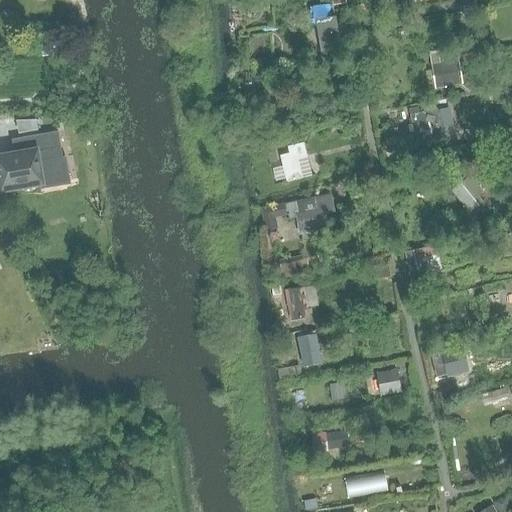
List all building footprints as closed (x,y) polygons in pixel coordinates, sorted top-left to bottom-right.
[(335,17),(315,20),(318,43),(338,40),(335,17)] [(470,46),(459,49),(465,65),(476,61),(470,46)] [(440,65),(431,66),(435,89),(461,84),(470,93),(479,91),(477,79),(467,81),(466,76),(459,77),(455,49),(438,52),(440,65)] [(307,83),(294,83),(295,102),(308,102),(308,99),(317,98),(317,85),(307,85),(307,83)] [(246,105),(265,119),(279,100),(261,86),(246,105)] [(417,108),(409,110),(416,145),(442,140),(434,104),(422,107),(424,113),(420,113),(418,114),(417,108)] [(32,185),(40,183),(36,162),(61,158),(57,132),(21,138),(24,153),(0,157),(0,187),(0,190),(20,187),(23,189),(30,188),(32,185)] [(288,154),(280,156),(286,182),(301,179),(297,159),(306,157),(303,144),(287,147),(288,154)] [(274,151),(267,153),(269,165),(277,163),(274,151)] [(511,178),(511,164),(489,169),(491,183),(511,178)] [(470,176),(450,192),(468,214),(470,213),(483,203),(478,196),(482,193),(470,176)] [(284,205),(261,210),(265,231),(276,229),(273,217),(286,215),(287,220),(295,218),(299,234),(329,228),(326,214),(328,213),(333,212),(330,196),(284,205)] [(406,252),(404,253),(409,277),(426,273),(423,258),(437,255),(435,246),(424,249),(406,252)] [(287,260),(279,261),(281,273),(289,271),(287,260)] [(377,268),(373,268),(375,280),(389,278),(388,266),(377,268)] [(279,286),(271,288),(272,297),(281,295),(279,286)] [(314,286),(284,291),(290,321),(308,318),(306,308),(317,306),(314,286)] [(299,338),(297,338),(302,367),(320,364),(315,335),(299,338)] [(462,349),(431,356),(436,378),(467,371),(462,349)] [(298,367),(291,368),(292,378),(300,376),(298,367)] [(396,370),(376,374),(380,396),(400,392),(396,370)] [(341,384),(329,386),(331,402),(343,400),(341,384)] [(505,389),(488,394),(491,405),(508,400),(505,389)] [(346,432),(311,436),(313,451),(348,447),(346,432)] [(383,473),(347,480),(351,498),(387,492),(383,473)] [(503,497),(493,503),(497,511),(501,511),(509,508),(503,497)] [(315,501),(304,503),(305,511),(316,508),(315,501)]
